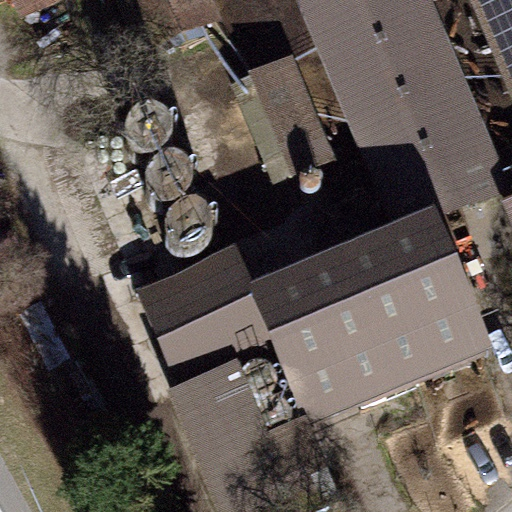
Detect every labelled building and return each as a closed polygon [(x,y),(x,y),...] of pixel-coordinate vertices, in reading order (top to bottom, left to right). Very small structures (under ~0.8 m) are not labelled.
[(64,0),(4,0),(17,27),(66,5),(64,0)] [(196,0),(98,0),(122,60),(207,27),(196,0)] [(511,188),(432,0),(296,0),(391,226),(252,285),(236,247),(136,288),(178,389),(240,364),(275,349),(305,421),(309,430),(497,352),(442,220),(511,190),(511,188)] [(511,0),(462,0),(511,121),(511,0)] [(234,86),(277,186),(337,160),(294,60),(234,86)] [(270,436),(240,364),(178,389),(168,394),(217,511),(278,511),(334,489),(309,430),(305,421),(270,436)]
